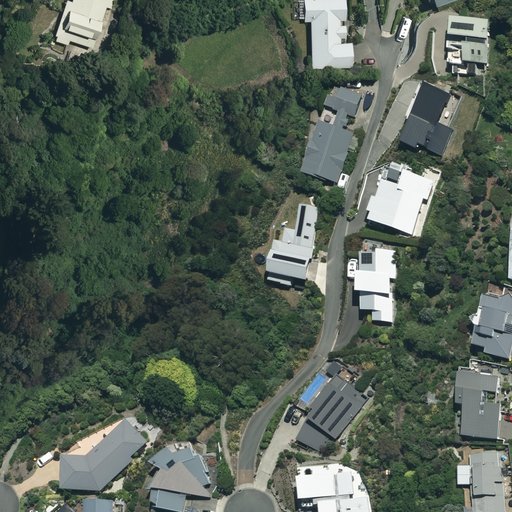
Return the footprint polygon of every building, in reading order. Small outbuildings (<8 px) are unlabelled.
[(65,0),(53,39),(65,43),(67,39),(89,46),(102,5),(108,7),(110,0),(65,0)] [(347,36),(346,0),(300,0),(301,20),(308,20),(309,66),(349,66),(349,42),(338,42),(338,36),(347,36)] [(491,21),(449,19),(447,65),(454,65),(453,75),(470,76),(471,64),(489,65),(491,21)] [(349,90),(332,88),(325,107),(355,118),(363,96),(349,90)] [(354,134),(319,123),(303,173),(338,184),(354,134)] [(320,209),(300,205),(296,231),(286,229),(283,245),(274,243),(267,282),(292,286),(294,278),(307,281),(320,209)] [(397,251),(361,252),(361,262),(350,262),(351,278),(356,278),(356,293),(361,293),(362,311),(373,311),(374,322),(393,322),(392,280),(398,279),(397,251)] [(485,349),(484,355),(511,361),(511,357),(511,287),(489,283),(485,298),(483,297),(472,346),(485,349)] [(499,368),(473,366),(473,371),(459,370),(457,405),(464,406),(462,437),(498,439),(500,405),(497,404),(499,368)] [(370,399),(338,375),(313,408),(317,412),(298,437),(322,455),(335,438),(339,441),(370,399)] [(150,445),(128,422),(88,457),(63,457),(62,489),(101,491),(150,445)] [(211,485),(189,445),(174,454),(171,449),(146,465),(155,480),(150,508),(173,511),(185,511),(188,494),(212,498),(207,487),(211,485)] [(497,451),(470,452),(471,467),(458,468),(459,486),(465,486),(466,511),(504,511),(502,478),(499,478),(497,451)] [(356,500),(353,471),(326,474),(325,466),(297,469),(299,500),(319,499),(320,511),(370,511),(370,499),(356,500)] [(113,511),(113,501),(84,500),(83,511),(113,511)]
